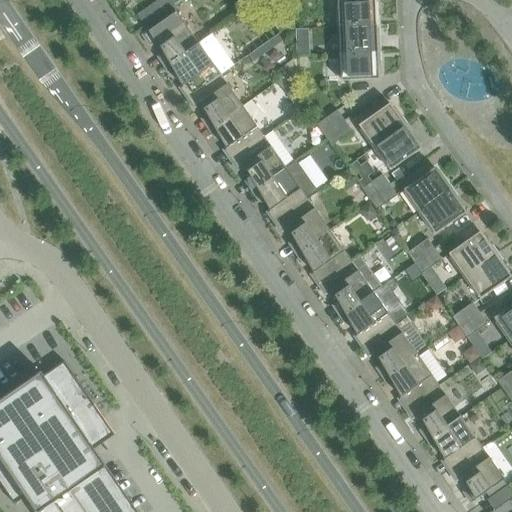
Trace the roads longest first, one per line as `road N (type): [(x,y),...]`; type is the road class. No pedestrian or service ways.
road 1 (residential): [(439,511),(78,0)]
road 2 (tertiary): [(354,511),(0,2)]
road 3 (tertiary): [(0,118),(278,511)]
road 4 (unclassified): [(226,511),(57,267),(0,236)]
road 5 (residential): [(408,0),(413,81),(511,221)]
